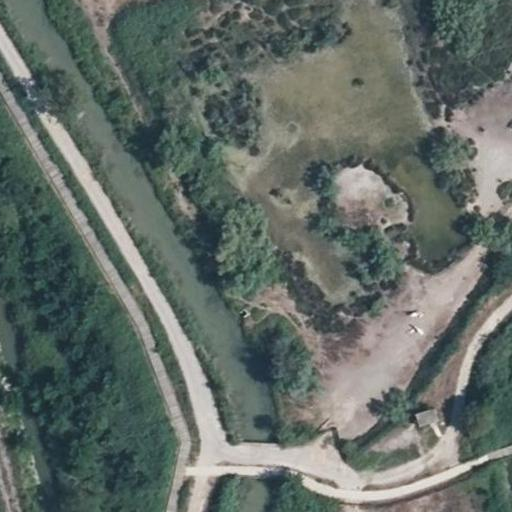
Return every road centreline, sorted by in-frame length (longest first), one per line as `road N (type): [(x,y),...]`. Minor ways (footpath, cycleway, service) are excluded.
road 1 (track): [(206,447),(200,402),(139,266),(0,42)]
road 2 (track): [(349,480),(416,467),(450,434),(475,353),(511,306)]
road 3 (track): [(206,447),(349,480)]
